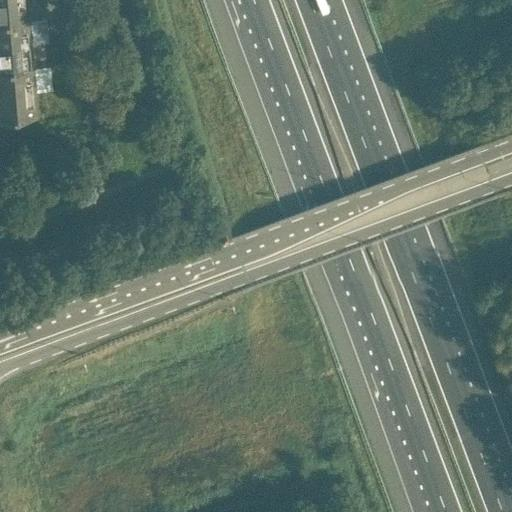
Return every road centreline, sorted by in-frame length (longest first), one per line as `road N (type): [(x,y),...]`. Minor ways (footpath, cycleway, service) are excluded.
road 1 (primary): [(0,371),(182,292),(511,170)]
road 2 (motorway): [(256,0),(445,511)]
road 3 (primary): [(511,145),(0,332)]
road 4 (motorway): [(499,503),(311,0)]
